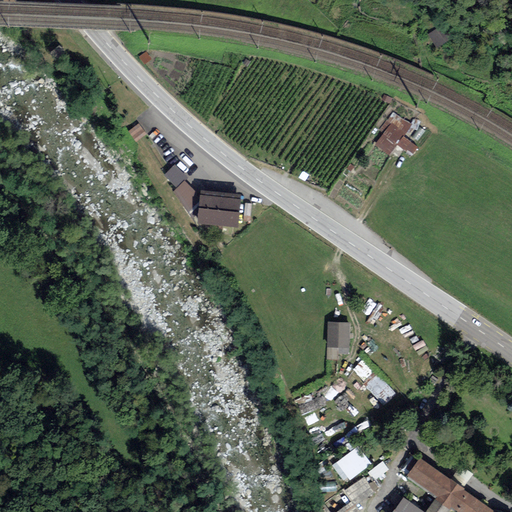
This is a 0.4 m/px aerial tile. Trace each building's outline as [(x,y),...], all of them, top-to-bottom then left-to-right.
[(455,37),(446,23),(428,34),(437,48),(455,37)] [(139,57),(144,64),(152,59),(147,51),(139,57)] [(411,124),(397,114),(391,122),(387,118),(379,129),(383,132),(375,145),(389,155),(398,143),(413,154),(418,146),(403,136),(411,124)] [(136,142),(147,134),(139,123),(128,131),(136,142)] [(185,179),(187,176),(175,164),(164,175),(177,187),(185,179)] [(199,194),(185,179),(177,187),(173,191),(188,211),(198,201),(199,194)] [(197,222),(237,225),(240,192),(200,189),(197,222)] [(350,322),(327,321),(327,346),(338,346),(348,347),(349,347),(350,322)] [(338,353),(338,346),(327,346),(326,359),(338,359),(338,353)] [(350,480),(372,463),(358,445),(336,461),(350,480)] [(419,456),(407,474),(437,495),(435,498),(449,508),(451,506),(459,511),(491,511),(492,509),(463,488),(464,487),(450,477),(449,478),(419,456)] [(389,469),(383,461),(367,472),(373,480),(389,469)] [(375,492),(364,476),(344,490),(355,505),(375,492)] [(425,511),(403,496),(391,511),(425,511)]
